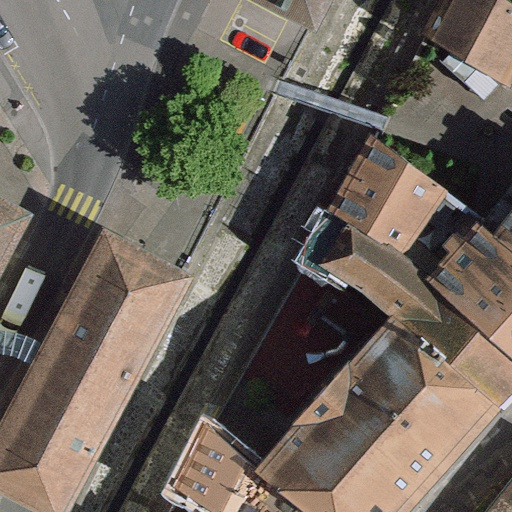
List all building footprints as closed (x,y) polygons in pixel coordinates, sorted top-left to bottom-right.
[(264,0),(315,28),(330,0),(264,0)] [(511,0),(434,0),(419,29),(506,81),(511,71),(511,0)] [(375,135),(346,179),(511,346),(511,245),(498,230),(375,135)] [(334,211),(303,264),(323,277),(330,266),(391,309),(494,408),(511,387),(511,346),(346,179),(328,207),(334,211)] [(0,262),(26,212),(0,197),(0,262)] [(511,211),(498,230),(511,245),(511,211)] [(59,511),(184,275),(103,233),(41,351),(0,429),(0,484),(15,492),(54,511),(59,511)] [(391,309),(275,439),(369,511),(392,511),(494,408),(391,309)] [(282,511),(369,511),(275,439),(239,405),(203,447),(252,487),(282,511)] [(233,511),(252,487),(203,447),(180,502),(195,511),(233,511)] [(511,511),(511,479),(483,511),(511,511)] [(233,511),(282,511),(252,487),(233,511)]
